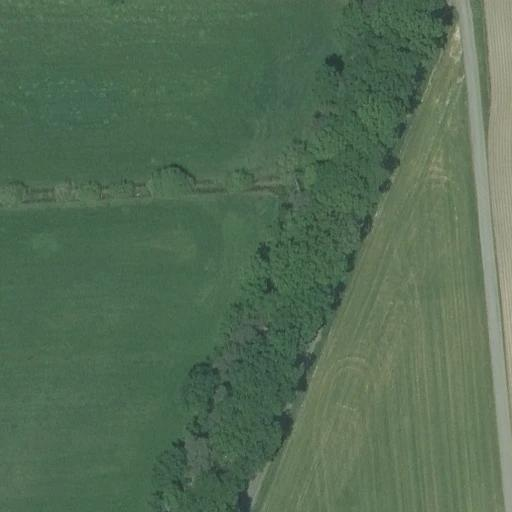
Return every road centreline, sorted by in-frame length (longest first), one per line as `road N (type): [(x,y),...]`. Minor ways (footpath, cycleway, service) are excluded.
road 1 (unclassified): [(239,511),(439,0)]
road 2 (unclassified): [(508,511),(471,87),(456,0)]
